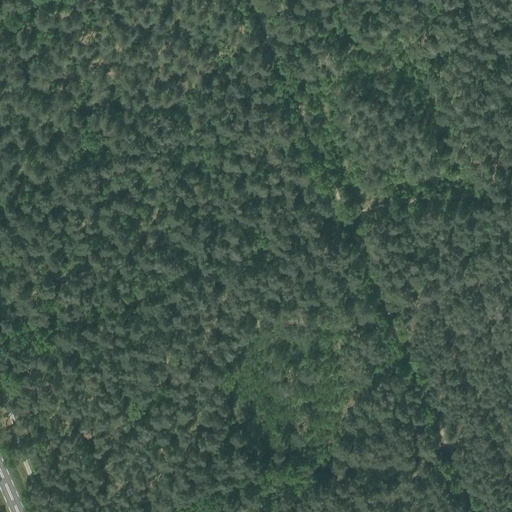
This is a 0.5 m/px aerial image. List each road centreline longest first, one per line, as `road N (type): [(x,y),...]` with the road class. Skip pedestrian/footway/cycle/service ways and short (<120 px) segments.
road 1 (track): [(257,0),(482,511)]
road 2 (track): [(349,210),(511,187)]
